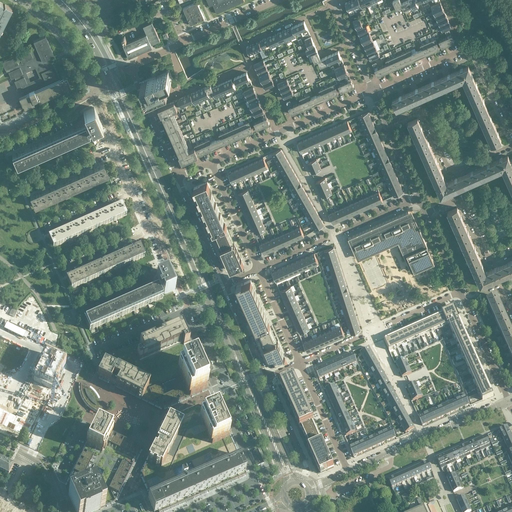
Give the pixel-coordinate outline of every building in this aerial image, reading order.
[(244,1),(243,0),(206,0),(209,6),(213,5),(217,14),(244,1)] [(360,4),(358,0),(352,0),(345,3),(350,15),(354,13),(352,8),(360,4)] [(403,7),(401,3),(399,0),(395,0),(393,1),(396,9),(402,7),(403,7)] [(411,7),(409,0),(401,3),(403,7),(402,7),(404,10),(411,7)] [(418,7),(417,4),(415,0),(409,0),(411,7),(413,10),(418,7)] [(0,31),(9,13),(12,8),(5,5),(4,7),(2,6),(3,4),(0,2),(0,31)] [(197,2),(183,8),(190,25),(204,19),(197,2)] [(433,11),(442,7),(440,2),(431,6),(433,11)] [(445,12),(442,7),(433,11),(435,16),(445,12)] [(437,21),(447,17),(445,12),(435,16),(437,21)] [(440,26),(449,22),(447,17),(437,21),(440,26)] [(369,31),(366,26),(363,27),(359,18),(353,21),(359,35),(369,31)] [(160,41),(152,23),(152,22),(143,26),(147,34),(127,42),(127,40),(125,36),(122,37),(124,41),(125,43),(123,44),(129,57),(153,47),(152,45),(160,41)] [(304,22),(292,27),(294,34),(295,33),(303,30),(305,35),(309,33),(304,22)] [(451,27),(449,22),(440,26),(442,31),(451,27)] [(296,36),(295,33),(294,34),(292,27),(287,29),(291,39),(296,36)] [(291,39),(287,29),(282,32),(286,41),(291,39)] [(449,30),(445,32),(447,37),(439,41),(441,47),(454,42),(449,30)] [(371,36),(369,31),(359,35),(361,40),(371,36)] [(286,41),(282,32),(277,34),(281,43),(286,41)] [(281,43),(277,34),(272,36),(276,45),(281,43)] [(24,108),(34,104),(33,102),(38,100),(39,102),(68,89),(67,88),(70,87),(66,77),(60,79),(50,58),(54,56),(45,36),(33,41),(36,47),(37,49),(30,52),(30,50),(18,55),(19,57),(16,58),(15,57),(2,63),(6,70),(9,68),(9,70),(10,72),(8,72),(8,73),(9,72),(11,79),(14,77),(16,80),(14,81),(17,88),(20,86),(24,95),(19,98),(22,106),(23,105),(24,108)] [(276,45),(272,36),(267,38),(270,44),(269,45),(271,48),(276,45)] [(364,45),(373,41),(371,36),(361,40),(364,45)] [(315,47),(311,37),(305,40),(309,49),(315,47)] [(270,44),(267,38),(259,42),(262,48),(269,45),(270,44)] [(439,48),(435,39),(430,41),(434,51),(439,48)] [(375,46),(373,41),(364,45),(366,50),(375,46)] [(434,51),(430,41),(425,43),(429,53),(434,51)] [(262,48),(259,42),(246,47),(252,59),(256,57),(253,52),(262,48)] [(429,53),(425,43),(420,46),(421,49),(424,55),(429,53)] [(377,51),(375,46),(366,50),(368,55),(377,51)] [(317,51),(315,47),(309,49),(306,50),(308,56),(311,55),(311,54),(317,51)] [(424,55),(421,49),(419,50),(412,53),(415,59),(422,56),(424,55)] [(412,53),(411,50),(405,52),(410,61),(415,59),(412,53)] [(321,59),(317,51),(311,54),(311,55),(315,62),(318,61),(321,59)] [(338,51),(326,57),(328,63),(337,60),(339,65),(343,63),(338,51)] [(380,56),(377,51),(368,55),(370,60),(380,56)] [(410,61),(405,52),(400,54),(405,64),(410,61)] [(405,64),(400,54),(396,56),(400,66),(405,64)] [(400,66),(396,56),(391,58),(395,68),(400,66)] [(328,63),(326,57),(321,59),(318,61),(320,67),(328,63)] [(395,68),(391,58),(386,61),(387,64),(390,70),(395,68)] [(265,65),(263,60),(254,64),(256,69),(265,65)] [(387,64),(378,68),(376,62),(372,64),(377,76),(390,70),(387,64)] [(346,70),(344,64),(335,69),(337,74),(346,70)] [(258,74),(268,70),(265,65),(256,69),(258,74)] [(472,76),(470,71),(468,67),(463,69),(460,70),(457,72),(461,80),(462,80),(463,81),(472,76)] [(270,75),(268,70),(258,74),(260,79),(270,75)] [(348,75),(346,70),(337,74),(339,79),(345,77),(344,76),(348,75)] [(148,80),(141,83),(144,90),(147,97),(169,88),(165,81),(169,80),(172,79),(168,71),(156,77),(155,76),(148,79),(148,80)] [(461,80),(457,72),(450,75),(450,74),(447,76),(448,76),(441,79),(445,89),(461,81),(461,80)] [(234,78),(237,84),(245,81),(248,86),(252,84),(247,73),(234,78)] [(272,80),(270,75),(260,79),(263,84),(272,80)] [(354,86),(348,75),(344,76),(345,77),(347,82),(338,86),(341,92),(354,86)] [(480,93),(477,86),(476,83),(472,76),(463,81),(470,97),(480,93)] [(236,89),(231,79),(226,82),(230,91),(236,89)] [(289,84),(287,79),(277,83),(280,88),(289,84)] [(445,89),(441,79),(434,82),(431,83),(424,86),(429,96),(445,89)] [(274,85),(272,80),(263,84),(265,89),(274,85)] [(230,91),(226,82),(221,84),(225,93),(230,91)] [(225,93),(221,84),(216,86),(221,95),(225,93)] [(291,89),(289,84),(280,88),(282,93),(291,89)] [(338,93),(334,84),(329,86),(333,95),(338,93)] [(214,95),(211,88),(212,88),(211,85),(205,88),(209,97),(214,95)] [(216,86),(212,88),(211,88),(214,95),(215,98),(221,95),(216,86)] [(333,95),(329,86),(324,88),(328,97),(333,95)] [(429,96),(424,86),(418,89),(417,89),(415,90),(408,93),(413,103),(429,96)] [(246,96),(255,92),(253,87),(244,91),(246,96)] [(209,97),(205,88),(200,90),(205,99),(209,97)] [(328,97),(324,88),(319,90),(320,94),(323,100),(328,97)] [(294,94),(291,89),(282,93),(284,99),(294,94)] [(205,99),(200,90),(195,92),(200,101),(205,99)] [(200,101),(195,92),(190,94),(193,101),(194,104),(200,101)] [(258,97),(255,92),(246,96),(248,101),(258,97)] [(413,103),(408,93),(401,96),(399,97),(392,100),(396,110),(413,103)] [(487,109),(484,102),(483,99),(483,100),(480,93),(470,97),(477,113),(487,109)] [(193,101),(190,94),(178,100),(181,107),(183,112),(187,110),(185,104),(193,101)] [(311,98),(310,94),(304,97),(308,106),(313,104),(311,98)] [(323,100),(320,94),(318,94),(316,95),(311,98),(313,104),(321,101),(323,100)] [(260,102),(258,97),(248,101),(250,106),(260,102)] [(308,106),(304,97),(299,99),(300,102),(301,102),(303,108),(308,106)] [(158,108),(158,109),(162,116),(162,115),(180,155),(179,155),(182,162),(194,157),(193,156),(192,157),(172,111),(181,107),(178,100),(158,108)] [(301,102),(300,102),(292,106),(290,100),(286,102),(291,114),(303,108),(301,102)] [(262,107),(260,102),(250,106),(252,111),(262,107)] [(98,122),(96,117),(98,117),(98,116),(96,117),(94,112),(96,111),(94,112),(93,108),(94,108),(94,107),(83,112),(85,116),(87,121),(88,123),(86,124),(87,127),(89,126),(91,130),(102,125),(100,126),(99,122),(100,122),(100,121),(98,122)] [(264,112),(262,107),(252,111),(255,116),(260,114),(264,112)] [(494,125),(491,118),(490,116),(487,109),(477,113),(484,129),(494,125)] [(269,124),(264,112),(260,114),(263,119),(254,123),(257,129),(269,124)] [(359,116),(361,122),(370,118),(369,115),(370,115),(369,112),(359,116)] [(361,122),(363,127),(372,123),(370,118),(361,122)] [(425,135),(422,128),(421,125),(417,118),(408,123),(415,139),(425,135)] [(248,134),(251,133),(250,132),(253,131),(249,121),(244,124),(248,133),(248,134)] [(342,124),(346,133),(352,131),(347,121),(342,124)] [(90,134),(87,127),(86,124),(85,123),(70,130),(75,140),(90,134)] [(363,127),(365,132),(375,128),(372,123),(363,127)] [(248,133),(244,124),(239,126),(243,135),(248,133)] [(337,126),(341,135),(346,133),(342,124),(337,126)] [(501,141),(498,134),(497,132),(494,125),(484,129),(491,146),(501,141)] [(243,135),(239,126),(234,128),(238,138),(243,135)] [(332,128),(336,137),(341,135),(337,126),(332,128)] [(238,138),(234,128),(229,130),(233,140),(238,138)] [(327,130),(331,140),(336,137),(332,128),(327,130)] [(365,132),(368,137),(377,132),(375,128),(365,132)] [(75,140),(70,130),(56,136),(60,147),(75,140)] [(233,140),(229,130),(224,132),(228,142),(233,140)] [(322,133),(326,142),(331,140),(327,130),(322,133)] [(228,142),(224,132),(219,135),(220,138),(223,144),(228,142)] [(368,137),(370,142),(379,137),(377,132),(368,137)] [(317,135),(321,144),(326,142),(322,133),(317,135)] [(312,137),(317,146),(321,144),(317,135),(312,137)] [(432,151),(429,144),(428,141),(425,135),(415,139),(422,155),(432,151)] [(60,147),(56,136),(41,142),(46,153),(60,147)] [(307,139),(312,148),(317,146),(312,137),(307,139)] [(370,142),(372,146),(381,142),(379,137),(370,142)] [(220,138),(218,139),(211,142),(214,148),(220,145),(223,144),(220,138)] [(214,148),(211,142),(210,139),(204,141),(208,151),(214,148)] [(303,141),(307,151),(312,148),(307,139),(303,141)] [(208,151),(204,141),(199,143),(203,153),(208,151)] [(297,144),(301,153),(307,151),(303,141),(297,144)] [(46,153),(41,142),(27,149),(31,160),(46,153)] [(372,146),(374,151),(383,147),(381,142),(372,146)] [(203,153),(199,143),(194,146),(195,148),(194,148),(195,149),(195,148),(198,155),(197,155),(198,155),(203,153)] [(374,151),(376,156),(386,152),(383,147),(374,151)] [(31,160),(27,149),(12,155),(17,166),(31,160)] [(275,159),(284,154),(281,149),(271,154),(275,159)] [(439,167),(436,160),(435,158),(432,151),(422,155),(429,171),(439,167)] [(376,156),(379,161),(388,157),(386,152),(376,156)] [(277,164),(286,159),(284,154),(275,159),(277,164)] [(511,165),(510,161),(508,156),(502,158),(500,159),(497,161),(500,170),(502,169),(502,170),(511,165)] [(379,161),(381,166),(390,162),(388,157),(379,161)] [(258,161),(262,170),(268,168),(264,159),(258,161)] [(280,169),(289,164),(286,159),(277,164),(280,169)] [(307,163),(310,168),(319,164),(317,159),(307,163)] [(253,163),(257,173),(262,170),(258,161),(253,163)] [(500,170),(497,161),(490,164),(489,164),(487,165),(480,168),(484,178),(501,171),(500,170)] [(381,166),(383,171),(392,167),(390,162),(381,166)] [(248,165),(253,175),(257,173),(253,163),(248,165)] [(108,175),(103,164),(88,171),(93,181),(108,175)] [(283,173),(292,168),(289,164),(280,169),(283,173)] [(310,168),(312,173),(321,169),(319,164),(310,168)] [(243,168),(248,177),(253,175),(248,165),(243,168)] [(511,185),(511,165),(502,170),(509,186),(511,185)] [(383,171),(385,176),(394,172),(392,167),(383,171)] [(446,183),(443,176),(442,174),(439,167),(429,171),(436,188),(446,183)] [(239,170),(243,179),(248,177),(243,168),(239,170)] [(285,178),(294,173),(292,168),(283,173),(285,178)] [(469,185),(480,180),(484,178),(480,168),(473,171),(471,172),(464,175),(457,178),(455,179),(455,180),(448,183),(448,184),(452,192),(469,185)] [(238,181),(243,179),(239,170),(234,172),(238,181)] [(93,181),(88,171),(74,177),(79,188),(93,181)] [(232,184),(238,181),(234,172),(231,173),(230,172),(228,173),(232,184)] [(385,176),(387,181),(397,177),(394,172),(385,176)] [(288,183),(297,178),(294,173),(285,178),(288,183)] [(79,188),(74,177),(59,184),(64,194),(79,188)] [(387,181),(390,186),(399,182),(397,177),(387,181)] [(288,183),(291,187),(300,182),(297,178),(288,183)] [(316,182),(318,187),(327,183),(325,178),(316,182)] [(225,225),(227,224),(208,180),(194,186),(213,230),(221,247),(231,269),(243,264),(233,241),(225,225)] [(294,192),(302,187),(300,182),(291,187),(294,192)] [(390,186),(392,191),(401,187),(399,182),(390,186)] [(318,187),(320,192),(330,188),(327,183),(318,187)] [(452,192),(448,184),(447,184),(446,183),(436,188),(441,197),(446,195),(449,194),(452,192)] [(64,194),(59,184),(45,190),(50,201),(64,194)] [(294,192),(296,197),(305,192),(302,187),(294,192)] [(392,191),(394,196),(405,192),(403,189),(402,189),(401,187),(392,191)] [(320,192),(323,197),(332,193),(330,188),(320,192)] [(50,201),(45,190),(30,197),(35,207),(50,201)] [(241,199),(250,195),(248,190),(239,194),(241,199)] [(296,197),(299,201),(308,196),(305,192),(296,197)] [(373,194),(378,204),(383,201),(379,192),(373,194)] [(369,197),(373,206),(378,204),(373,194),(369,197)] [(243,204),(252,200),(250,195),(241,199),(243,204)] [(299,201),(302,206),(310,201),(308,196),(299,201)] [(364,199),(368,208),(373,206),(369,197),(364,199)] [(359,201),(363,210),(368,208),(364,199),(359,201)] [(245,209),(255,205),(252,200),(243,204),(245,209)] [(302,206),(304,211),(313,206),(310,201),(302,206)] [(354,203),(358,212),(363,210),(359,201),(354,203)] [(349,205),(353,215),(358,212),(354,203),(349,205)] [(126,216),(123,208),(121,205),(107,212),(111,223),(126,216)] [(247,214),(257,210),(255,205),(245,209),(247,214)] [(344,208),(348,217),(353,215),(349,205),(344,208)] [(304,211),(307,215),(316,210),(313,206),(304,211)] [(339,210),(343,219),(348,217),(344,208),(339,210)] [(464,224),(461,217),(462,217),(460,215),(457,208),(447,212),(454,228),(464,224)] [(250,219),(259,215),(257,210),(247,214),(250,219)] [(307,215),(310,220),(318,215),(316,210),(307,215)] [(334,212),(338,221),(343,219),(339,210),(334,212)] [(111,223),(107,212),(92,218),(97,229),(111,223)] [(329,214),(333,224),(338,221),(334,212),(329,214)] [(399,239),(414,272),(435,263),(434,263),(435,263),(420,229),(416,231),(408,212),(405,213),(351,237),(348,239),(357,258),(360,257),(399,239)] [(252,224),(261,220),(259,215),(250,219),(252,224)] [(310,220),(312,225),(321,220),(318,215),(310,220)] [(97,229),(92,218),(78,225),(82,235),(97,229)] [(252,224),(254,229),(263,225),(261,220),(252,224)] [(312,225),(315,230),(324,225),(321,220),(312,225)] [(471,240),(468,233),(469,233),(468,231),(467,231),(464,224),(454,228),(462,245),(471,240)] [(82,235),(78,225),(63,231),(68,242),(82,235)] [(254,229),(256,234),(266,230),(263,225),(254,229)] [(295,230),(299,239),(304,236),(300,227),(295,230)] [(290,232),(294,241),(299,239),(295,230),(290,232)] [(68,242),(63,231),(48,238),(53,248),(68,242)] [(285,234),(289,243),(294,241),(290,232),(285,234)] [(280,236),(284,245),(289,243),(285,234),(280,236)] [(275,238),(279,248),(284,245),(280,236),(275,238)] [(270,240),(274,250),(279,248),(275,238),(270,240)] [(265,243),(269,252),(274,250),(270,240),(265,243)] [(479,256),(476,250),(476,249),(475,247),(474,247),(471,240),(462,245),(469,261),(479,256)] [(260,245),(264,256),(267,254),(267,253),(269,252),(265,243),(260,245)] [(144,257),(140,247),(125,253),(130,264),(144,257)] [(326,255),(335,252),(334,247),(324,250),(326,255)] [(130,264),(125,253),(110,260),(115,270),(130,264)] [(318,263),(314,254),(309,256),(313,265),(318,263)] [(313,265),(309,256),(305,258),(309,267),(313,265)] [(486,273),(483,266),(482,263),(479,256),(469,261),(476,277),(486,273)] [(309,267),(305,258),(300,260),(304,269),(309,267)] [(115,270),(110,260),(96,266),(100,277),(115,270)] [(304,269),(300,260),(295,262),(299,271),(304,269)] [(511,273),(511,272),(511,260),(510,261),(510,262),(506,264),(497,268),(497,267),(494,269),(487,272),(488,273),(491,282),(505,276),(510,273),(511,273)] [(299,271),(295,262),(291,264),(295,273),(299,271)] [(295,273),(291,264),(286,266),(290,275),(295,273)] [(100,277),(96,266),(81,272),(86,283),(100,277)] [(290,275),(286,266),(281,268),(285,277),(290,275)] [(285,277),(281,268),(277,270),(281,279),(285,277)] [(281,279),(277,270),(274,271),(274,270),(271,271),(276,282),(281,279)] [(86,283),(81,272),(66,279),(71,290),(86,283)] [(175,290),(171,281),(167,272),(156,277),(158,281),(160,286),(161,288),(158,289),(160,292),(162,291),(164,295),(175,290)] [(491,282),(488,273),(486,274),(486,273),(476,277),(480,287),(486,284),(486,285),(488,284),(488,283),(491,282)] [(270,323),(251,278),(241,282),(241,280),(236,282),(256,329),(259,328),(266,345),(264,347),(273,368),(287,362),(277,340),(277,341),(269,323),(270,323)] [(293,291),(291,286),(283,290),(281,290),(281,291),(283,295),(293,291)] [(160,292),(158,289),(158,288),(143,294),(148,305),(163,298),(160,292)] [(295,296),(293,291),(283,295),(286,300),(295,296)] [(148,305),(143,294),(129,301),(133,311),(148,305)] [(297,301),(295,296),(286,300),(288,305),(297,301)] [(504,313),(501,307),(501,306),(500,304),(497,297),(487,301),(494,318),(504,313)] [(133,311),(129,301),(114,307),(119,318),(133,311)] [(299,305),(297,301),(288,305),(290,309),(299,305)] [(301,310),(299,305),(290,309),(292,314),(301,310)] [(372,305),(366,308),(371,319),(377,316),(372,305)] [(119,318),(114,307),(99,314),(104,324),(119,318)] [(437,316),(384,340),(389,351),(397,347),(401,345),(406,343),(411,341),(416,338),(421,336),(426,334),(431,332),(436,330),(441,327),(444,326),(449,324),(451,329),(453,334),(455,339),(457,344),(459,349),(462,354),(464,359),(466,363),(468,368),(470,373),(472,378),(475,383),(477,388),(479,393),(482,401),(483,401),(493,396),(456,312),(456,313),(455,311),(453,312),(452,309),(452,308),(438,314),(436,315),(437,316)] [(303,315),(301,310),(292,314),(294,319),(303,315)] [(511,330),(508,323),(507,320),(504,313),(494,318),(501,334),(511,330)] [(104,324),(99,314),(85,320),(89,331),(104,324)] [(305,319),(303,315),(294,319),(296,323),(305,319)] [(307,324),(305,319),(296,323),(298,328),(307,324)] [(309,329),(307,324),(298,328),(300,333),(309,329)] [(360,330),(359,325),(349,328),(351,334),(360,330)] [(106,359),(97,377),(163,410),(184,400),(190,398),(208,390),(180,326),(159,336),(106,359)] [(343,331),(341,326),(336,328),(340,337),(345,335),(343,331)] [(340,337),(336,328),(331,330),(335,339),(340,337)] [(335,339),(331,330),(326,332),(331,342),(335,339)] [(511,348),(511,331),(511,330),(501,334),(508,350),(511,348)] [(331,342),(326,332),(322,334),(326,344),(331,342)] [(326,344),(322,334),(317,336),(321,346),(326,344)] [(321,346),(317,336),(312,339),(317,348),(321,346)] [(317,348),(312,339),(308,341),(312,350),(317,348)] [(19,350),(0,341),(0,354),(13,361),(19,350)] [(312,350),(308,341),(303,343),(308,353),(310,352),(309,351),(312,350)] [(363,358),(371,353),(369,348),(363,351),(360,353),(363,358)] [(353,353),(353,354),(348,356),(352,365),(357,363),(356,361),(353,353)] [(365,362),(374,357),(371,353),(363,358),(365,362)] [(352,365),(348,356),(343,358),(347,367),(352,365)] [(63,365),(47,357),(16,419),(0,411),(0,425),(27,438),(50,390),(63,365)] [(368,367),(376,362),(374,357),(365,362),(368,367)] [(347,367),(343,358),(339,360),(343,369),(347,367)] [(407,364),(405,359),(396,363),(398,368),(407,364)] [(343,369),(339,360),(334,362),(338,371),(343,369)] [(338,371),(334,362),(329,364),(333,373),(338,371)] [(370,371),(379,366),(376,362),(368,367),(370,371)] [(333,373),(329,364),(325,366),(329,375),(333,373)] [(409,369),(407,364),(398,368),(400,373),(409,369)] [(329,375),(325,366),(320,368),(324,377),(329,375)] [(373,376),(381,371),(379,366),(370,371),(373,376)] [(324,377),(320,368),(318,369),(317,368),(314,369),(319,379),(324,377)] [(411,373),(409,369),(400,373),(402,378),(407,376),(411,374),(411,373)] [(375,380),(384,375),(381,371),(373,376),(375,380)] [(378,384),(386,379),(384,375),(375,380),(378,384)] [(293,376),(279,382),(299,427),(302,426),(310,445),(309,446),(320,472),(333,467),(321,441),(320,441),(311,422),(313,421),(293,376)] [(380,389),(389,384),(386,379),(378,384),(380,389)] [(98,400),(98,398),(97,397),(96,396),(96,395),(95,394),(94,392),(93,391),(92,390),(91,389),(90,388),(89,387),(88,386),(87,386),(85,385),(84,384),(83,384),(81,383),(81,385),(81,386),(81,387),(81,388),(81,389),(81,390),(81,391),(82,393),(82,394),(82,395),(82,396),(83,397),(83,398),(84,399),(84,400),(85,401),(86,403),(87,404),(88,405),(89,406),(90,407),(91,408),(92,409),(94,409),(94,410),(95,410),(96,411),(97,411),(99,412),(100,411),(100,410),(100,408),(100,407),(100,405),(99,404),(99,403),(99,402),(99,400),(98,400)] [(418,388),(416,383),(411,385),(406,387),(409,392),(418,388)] [(383,393),(391,388),(389,384),(380,389),(383,393)] [(337,390),(334,385),(325,389),(327,394),(337,390)] [(385,398),(394,393),(391,388),(383,393),(385,398)] [(420,392),(418,388),(409,392),(411,396),(420,392)] [(339,395),(337,390),(327,394),(329,399),(339,395)] [(422,397),(420,392),(411,396),(413,401),(416,400),(422,397)] [(388,402),(396,397),(394,393),(385,398),(388,402)] [(341,399),(339,395),(329,399),(331,404),(341,399)] [(469,405),(465,396),(460,398),(464,407),(469,405)] [(390,407),(399,402),(396,397),(388,402),(390,407)] [(464,407),(460,398),(456,400),(460,410),(464,407)] [(343,404),(341,399),(331,404),(333,408),(343,404)] [(460,410),(456,400),(451,402),(455,412),(460,410)] [(393,411),(401,406),(399,402),(390,407),(393,411)] [(455,412),(451,402),(446,404),(450,414),(455,412)] [(345,409),(343,404),(333,408),(336,413),(345,409)] [(450,414),(446,404),(442,406),(446,416),(450,414)] [(395,415),(404,411),(401,406),(393,411),(395,415)] [(446,416),(442,406),(437,409),(441,418),(446,416)] [(188,483),(239,461),(229,438),(218,413),(197,407),(168,420),(147,463),(141,475),(151,498),(152,499),(184,485),(180,477),(184,475),(188,483)] [(347,413),(345,409),(336,413),(338,418),(347,413)] [(441,418),(437,409),(432,411),(436,420),(441,418)] [(398,420),(407,415),(404,411),(395,415),(398,420)] [(436,420),(432,411),(428,413),(432,422),(436,420)] [(349,418),(347,413),(338,418),(340,422),(349,418)] [(432,422),(428,413),(423,415),(427,424),(432,422)] [(400,424),(409,419),(407,415),(398,420),(400,424)] [(427,424),(423,415),(418,417),(422,426),(427,424)] [(351,423),(349,418),(340,422),(342,427),(351,423)] [(403,429),(412,424),(409,419),(400,424),(403,429)] [(353,427),(351,423),(342,427),(344,432),(353,427)] [(414,429),(412,424),(403,429),(405,433),(408,432),(414,429)] [(507,426),(497,431),(499,436),(509,431),(507,426)] [(115,502),(118,495),(130,470),(136,459),(141,449),(112,435),(96,427),(86,447),(83,453),(73,473),(66,488),(69,495),(93,485),(103,507),(115,502)] [(355,432),(353,427),(344,432),(346,436),(349,435),(355,432)] [(396,438),(392,429),(387,431),(391,440),(396,438)] [(391,440),(387,431),(382,433),(386,442),(391,440)] [(511,436),(509,431),(501,435),(499,436),(501,441),(504,440),(511,436)] [(386,442),(382,433),(377,435),(382,444),(386,442)] [(382,444),(377,435),(373,437),(377,446),(382,444)] [(491,446),(486,436),(481,438),(485,449),(491,446)] [(377,446),(373,437),(368,439),(372,448),(377,446)] [(485,449),(481,438),(476,441),(481,451),(484,449),(485,449)] [(372,448),(368,439),(363,441),(368,450),(372,448)] [(368,450),(363,441),(359,443),(363,452),(368,450)] [(481,451),(476,441),(471,443),(475,451),(474,451),(475,453),(476,453),(481,451)] [(363,452),(359,443),(354,445),(358,454),(363,452)] [(475,451),(471,443),(466,445),(470,453),(474,451),(475,451)] [(358,454),(354,445),(349,447),(354,458),(357,457),(356,455),(358,454)] [(470,453),(466,445),(461,447),(466,457),(471,455),(470,453)] [(466,457),(461,447),(456,449),(460,457),(461,460),(466,457)] [(264,463),(258,449),(251,453),(257,466),(264,463)] [(460,457),(456,449),(451,451),(456,462),(461,460),(460,457)] [(456,462),(451,451),(446,454),(451,464),(456,462)] [(451,464),(446,454),(441,456),(445,464),(446,466),(451,464)] [(445,464),(441,456),(436,458),(441,468),(446,466),(445,464)] [(0,471),(8,475),(13,465),(0,458),(0,471)] [(157,511),(158,511),(157,511),(163,511),(246,476),(239,461),(188,483),(184,475),(180,477),(184,485),(152,499),(151,498),(148,499),(153,511),(157,511)] [(431,470),(428,462),(423,464),(426,472),(431,470)] [(426,472),(423,464),(418,466),(421,474),(426,472)] [(421,474),(418,466),(413,468),(416,477),(421,474)] [(416,477),(413,468),(408,471),(411,479),(416,477)] [(411,479),(408,471),(403,473),(407,481),(411,479)] [(407,481),(403,473),(398,475),(402,483),(407,481)] [(459,478),(457,473),(449,476),(447,478),(449,483),(457,479),(459,478)] [(402,483),(398,475),(393,477),(397,485),(402,483)] [(397,485),(393,477),(388,480),(392,488),(397,485)] [(459,484),(457,479),(449,483),(451,488),(459,484)] [(453,493),(464,488),(461,483),(459,484),(451,488),(453,493)] [(92,511),(103,507),(93,485),(69,495),(70,497),(73,505),(76,511),(92,511)] [(459,505),(469,500),(467,495),(465,496),(457,500),(456,500),(459,505)] [(469,506),(471,506),(471,505),(469,500),(459,505),(461,510),(469,506)]
